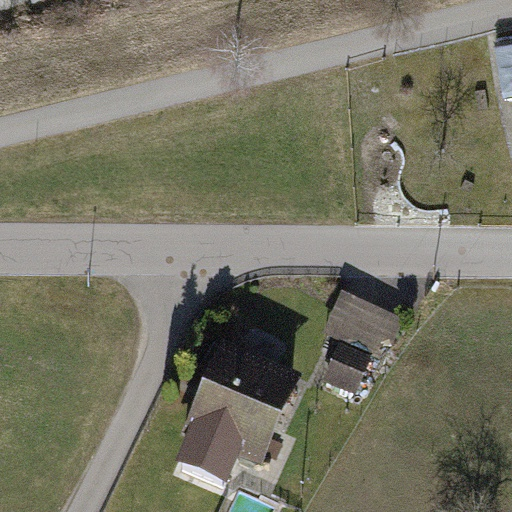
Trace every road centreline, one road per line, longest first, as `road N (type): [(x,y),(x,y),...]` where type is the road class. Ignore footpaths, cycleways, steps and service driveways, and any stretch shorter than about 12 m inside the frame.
road 1 (track): [(0,135),(511,4)]
road 2 (residential): [(192,255),(511,258)]
road 3 (residential): [(192,255),(121,449),(81,511)]
road 4 (residential): [(0,254),(192,255)]
